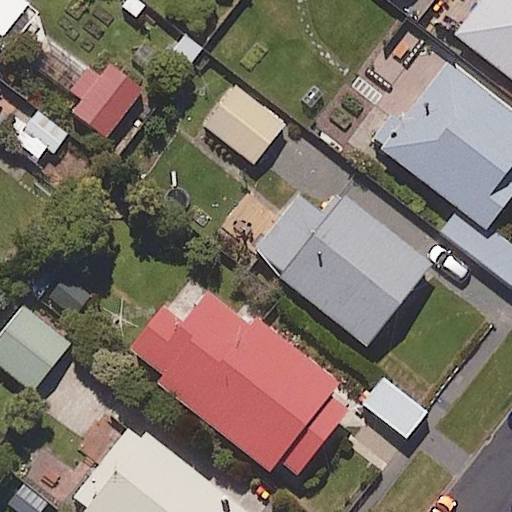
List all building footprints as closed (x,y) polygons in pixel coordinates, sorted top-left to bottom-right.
[(0,0),(0,62),(36,17),(15,0),(0,0)] [(511,0),(490,0),(456,44),(511,87),(511,0)] [(187,82),(209,53),(181,32),(160,61),(187,82)] [(144,98),(105,67),(67,114),(106,146),(144,98)] [(511,205),(511,122),(442,69),(375,155),(455,217),(439,238),(511,294),(511,292),(511,250),(490,234),(511,205)] [(285,130),(235,93),(205,133),(255,170),(285,130)] [(48,154),(56,161),(71,145),(41,117),(28,131),(15,119),(0,134),(0,135),(35,168),(48,154)] [(108,167),(82,150),(60,183),(85,201),(108,167)] [(433,274),(342,199),(322,222),(300,204),(253,261),(367,355),(433,274)] [(252,335),(213,302),(188,332),(166,314),(128,360),(269,480),(272,480),(282,470),(297,483),(349,422),(332,407),(341,397),(258,326),(252,335)] [(71,350),(24,312),(0,342),(0,370),(33,397),(71,350)] [(428,417),(383,385),(363,412),(408,444),(428,417)] [(72,511),(234,511),(132,431),(69,510),(72,511)]
